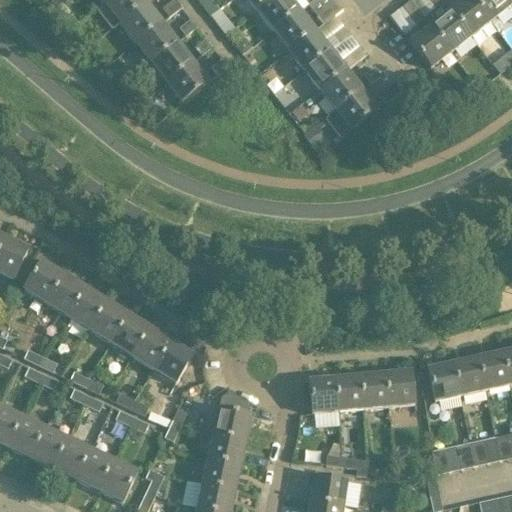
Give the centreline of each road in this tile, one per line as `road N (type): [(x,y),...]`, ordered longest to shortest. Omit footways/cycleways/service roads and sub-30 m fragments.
road 1 (tertiary): [(511,146),(439,188),(380,205),(316,213),(238,204),(163,176),(103,137),(0,48)]
road 2 (tertiary): [(0,109),(90,188),(142,219),(206,244),(273,257),(372,254),(436,238),(511,202)]
road 3 (residential): [(289,373),(271,343),(248,345),(236,357),(235,376),(253,395),(286,382)]
road 4 (residential): [(271,511),(288,430),(286,382)]
